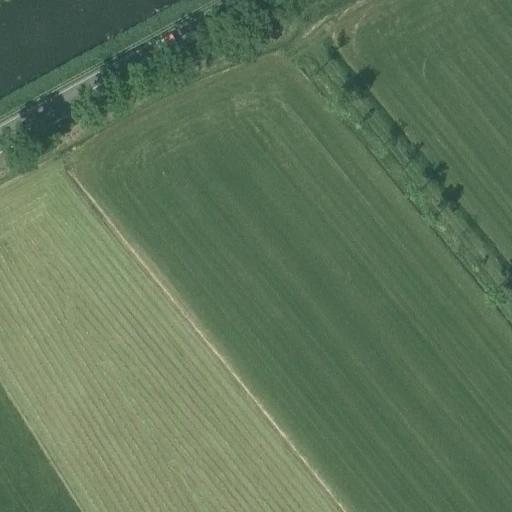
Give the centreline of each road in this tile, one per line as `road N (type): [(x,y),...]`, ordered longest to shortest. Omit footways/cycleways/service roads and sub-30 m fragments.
road 1 (track): [(511,296),(308,43)]
road 2 (primary): [(0,146),(265,0)]
